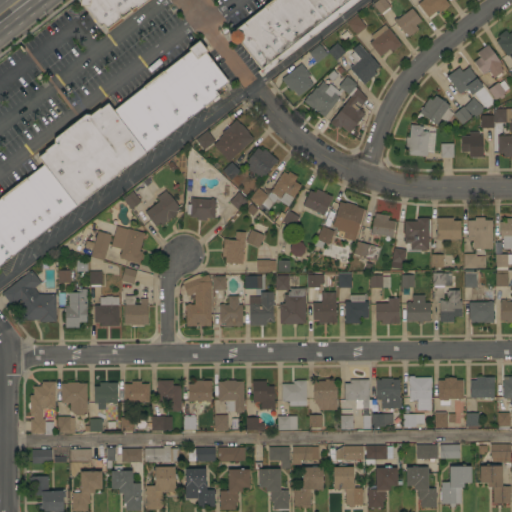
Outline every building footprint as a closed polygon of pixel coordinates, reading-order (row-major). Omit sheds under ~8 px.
[(76,0),(76,4),(81,5),(97,26),(100,24),(103,28),(133,5),(134,7),(142,0),(76,0)] [(268,0),(229,31),(226,35),(227,41),(231,44),(236,43),(258,69),(255,71),(258,75),(355,0),(268,0)] [(426,18),(446,4),(442,0),(418,0),(415,3),(426,18)] [(420,23),(409,8),(392,20),(402,35),(420,23)] [(345,24),(354,33),(362,25),(354,16),(345,24)] [(364,40),(378,58),(397,42),(383,25),(364,40)] [(511,50),(507,55),(495,41),(499,38),(497,35),(505,29),(508,34),(511,30),(511,50)] [(0,197),(0,261),(214,95),(211,91),(225,81),(202,51),(204,50),(196,39),(184,48),(186,50),(111,108),(106,102),(97,109),(96,107),(87,115),(86,114),(82,114),(51,137),(50,141),(51,143),(41,149),(42,151),(35,157),(42,165),(0,197)] [(346,67),(361,83),(378,67),(356,44),(345,54),(352,61),(346,67)] [(502,65),(500,66),(503,70),(500,72),(501,74),(497,77),(495,76),(493,77),(488,70),(482,74),(473,61),(479,57),(476,52),(487,44),(502,65)] [(312,82),(297,64),(279,78),(294,97),(312,82)] [(458,66),(461,71),(468,66),(482,86),(471,94),(466,88),(459,93),(446,76),(458,66)] [(345,94),(354,85),(344,76),(335,85),(345,94)] [(339,93),(319,78),(302,102),(321,116),(339,93)] [(487,89),(497,82),(498,83),(503,80),(509,87),(508,88),(510,91),(506,94),(505,92),(502,94),(504,96),(500,98),(498,96),(495,99),(487,89)] [(329,123),(348,134),(361,111),(356,109),(364,96),(350,88),(329,123)] [(423,115),(422,116),(418,113),(429,97),(431,99),(435,95),(449,105),(447,107),(452,113),(446,122),(440,117),(437,120),(438,121),(436,124),(423,115)] [(453,114),(462,106),(463,106),(472,97),(483,107),(482,108),(483,109),(479,113),(475,115),(474,117),(472,118),(463,124),(462,123),(461,124),(453,114)] [(511,156),(503,156),(503,153),(497,153),(497,135),(510,135),(510,122),(493,122),(493,108),(511,108),(511,156)] [(480,115),(492,115),(493,127),(480,127),(480,115)] [(226,161),(250,137),(233,120),(209,144),(226,161)] [(426,151),(427,151),(427,155),(426,155),(426,156),(407,154),(408,146),(405,146),(406,137),(408,137),(410,124),(419,125),(422,126),(422,130),(428,131),(426,151)] [(193,137),(199,149),(211,142),(205,131),(193,137)] [(460,135),(469,135),(469,131),(478,131),(478,135),(482,134),(482,156),(468,157),(468,151),(460,151),(460,135)] [(453,143),(453,157),(440,157),(440,143),(453,143)] [(240,164),(257,179),(273,161),(257,145),(240,164)] [(254,188),(247,200),(259,206),(261,201),(268,205),(272,198),(285,206),(299,181),(279,170),(266,195),(254,188)] [(299,205),(321,215),(329,197),(307,187),(299,205)] [(142,211),(153,227),(178,209),(163,190),(154,196),(157,200),(142,211)] [(185,218),(211,219),(212,199),(186,197),(185,218)] [(351,241),(361,208),(336,201),(329,227),(342,231),(340,237),(351,241)] [(392,217),(370,215),(368,234),(390,236),(392,217)] [(426,217),(414,217),(414,221),(401,221),(401,247),(425,247),(426,217)] [(433,218),(433,239),(457,239),(457,218),(433,218)] [(464,218),(464,239),(470,240),(469,249),(489,249),(489,218),(464,218)] [(498,248),(511,248),(511,218),(498,219),(498,248)] [(135,263),(143,232),(113,225),(108,246),(119,248),(116,258),(135,263)] [(327,243),(330,229),(318,226),(314,240),(327,243)] [(256,247),(260,234),(247,230),(243,242),(256,247)] [(241,231),(232,231),(232,239),(221,238),(220,263),(240,264),(241,231)] [(285,253),(298,257),(302,244),(290,240),(285,253)] [(482,254),(461,254),(460,267),(482,267),(482,254)] [(507,269),(508,254),(494,254),(493,269),(507,269)] [(438,267),(438,256),(428,256),(428,267),(438,267)] [(272,260),(253,260),(253,272),(272,272),(272,260)] [(129,282),(133,271),(122,267),(119,279),(129,282)] [(55,282),(67,282),(67,270),(55,269),(55,282)] [(100,271),(86,271),(87,284),(100,284),(100,271)] [(348,286),(347,272),(335,273),(336,287),(348,286)] [(429,285),(448,285),(448,273),(430,272),(429,285)] [(473,273),(461,273),(461,286),(473,287),(473,273)] [(492,285),(504,285),(504,273),(492,273),(492,285)] [(320,274),(304,275),(304,286),(320,286),(320,274)] [(380,275),(367,274),(367,287),(379,287),(380,275)] [(398,287),(410,287),(410,274),(398,274),(398,287)] [(222,275),(209,276),(210,289),(222,289),(222,275)] [(261,275),(241,276),(241,288),(262,288),(261,275)] [(182,325),(208,325),(208,276),(181,276),(181,294),(191,294),(191,304),(182,304),(182,325)] [(285,276),(273,276),(273,289),(285,289),(285,276)] [(53,320),(53,294),(34,294),(34,281),(1,281),(1,302),(17,302),(17,320),(53,320)] [(301,288),(283,288),(283,303),(276,304),(276,324),(302,323),(301,288)] [(458,316),(457,289),(443,290),(443,299),(436,299),(436,322),(450,322),(450,316),(458,316)] [(63,327),(76,327),(76,322),(83,322),(84,291),(64,291),(63,327)] [(246,324),(270,324),(270,291),(257,291),(257,303),(246,303),(246,324)] [(309,302),(310,323),(333,322),(333,292),(318,292),(318,302),(309,302)] [(342,301),(341,323),(356,323),(356,317),(363,318),(364,294),(347,294),(347,301),(342,301)] [(403,302),(402,321),(427,321),(427,302),(421,302),(421,295),(409,294),(409,302),(403,302)] [(216,304),(216,325),(238,325),(238,295),(224,295),(225,303),(216,304)] [(116,325),(115,296),(97,296),(97,304),(91,304),(92,325),(116,325)] [(144,298),(133,298),(133,296),(121,296),(121,324),(144,324),(144,298)] [(372,303),(372,323),(396,322),(395,297),(385,298),(385,302),(372,303)] [(511,300),(497,301),(497,322),(511,321),(511,300)] [(465,301),(466,321),(490,321),(490,301),(465,301)] [(511,375),(499,376),(500,398),(509,398),(509,412),(511,411),(511,375)] [(428,376),(405,377),(405,399),(413,399),(414,409),(428,409),(428,376)] [(467,397),(491,397),(491,378),(467,377),(467,397)] [(379,408),(397,407),(396,378),(372,378),(372,399),(378,399),(379,408)] [(460,399),(459,378),(434,378),(434,399),(460,399)] [(333,409),(333,380),(311,379),(311,409),(333,409)] [(352,408),(366,408),(365,379),(340,381),(341,400),(352,400),(352,408)] [(209,381),(185,380),(184,400),(208,401),(209,381)] [(240,380),(214,381),(215,400),(231,400),(231,412),(240,412),(240,380)] [(28,433),(41,433),(41,408),(52,407),(52,381),(38,381),(38,386),(28,386),(28,433)] [(145,381),(121,382),(122,403),(146,402),(145,381)] [(155,381),(154,403),(169,403),(169,409),(177,409),(178,381),(155,381)] [(278,382),(278,401),(286,400),(286,406),(303,405),(302,381),(278,382)] [(83,382),(58,382),(58,402),(67,402),(67,414),(83,414),(83,382)] [(249,401),(258,402),(257,408),(271,408),(271,382),(249,382),(249,401)] [(115,383),(92,383),(92,408),(102,408),(102,402),(115,403),(115,383)] [(431,425),(452,425),(452,412),(431,412),(431,425)] [(474,412),(463,412),(463,428),(474,428),(474,412)] [(506,424),(506,412),(494,412),(494,424),(506,424)] [(389,413),(367,414),(368,427),(389,426),(389,413)] [(400,414),(400,426),(422,425),(421,413),(400,414)] [(224,428),(224,414),(211,415),(211,429),(224,428)] [(318,414),(305,415),(306,427),(318,427),(318,414)] [(337,429),(349,428),(349,414),(337,415),(337,429)] [(169,429),(168,415),(148,416),(149,430),(169,429)] [(274,429),(294,429),(293,415),(274,416),(274,429)] [(72,433),(71,416),(54,416),(55,433),(72,433)] [(257,429),(257,417),(243,417),(243,430),(257,429)] [(507,462),(508,444),(488,443),(487,456),(496,456),(496,461),(507,462)] [(386,444),(362,445),(362,458),(386,457),(386,444)] [(434,458),(434,444),(413,444),(413,458),(434,458)] [(456,444),(436,444),(437,458),(456,457),(456,444)] [(289,460),(315,459),(315,445),(288,446),(289,460)] [(241,446),(214,447),(214,460),(241,460),(241,446)] [(286,446),(266,446),(266,460),(277,460),(277,467),(286,467),(286,446)] [(360,459),(360,446),(333,446),(333,460),(360,459)] [(174,460),(175,448),(142,447),(141,459),(174,460)] [(191,447),(191,461),(212,460),(211,447),(191,447)] [(87,448),(67,448),(67,461),(87,461),(87,448)] [(118,448),(118,461),(139,461),(139,448),(118,448)] [(29,449),(29,463),(49,462),(49,449),(29,449)] [(476,465),(476,484),(490,485),(489,503),(507,504),(507,486),(498,485),(498,466),(476,465)] [(171,466),(151,466),(151,485),(143,485),(144,509),(160,508),(159,492),(172,491),(171,466)] [(299,466),(298,488),(290,488),(290,505),(306,506),(307,489),(319,489),(320,467),(299,466)] [(330,466),(329,488),(342,489),(342,504),(359,505),(359,487),(350,487),(350,467),(330,466)] [(433,507),(433,488),(424,488),(425,467),(402,466),(402,487),(416,487),(416,506),(433,507)] [(445,466),(446,481),(437,482),(438,504),(459,503),(459,483),(468,482),(467,466),(445,466)] [(364,488),(364,507),(381,507),(380,487),(394,487),(393,467),(372,467),(372,488),(364,488)] [(212,489),(202,489),(202,469),(182,468),(181,498),(195,498),(194,506),(211,506),(212,489)] [(277,468),(254,469),(254,489),(268,489),(268,509),(285,509),(285,489),(277,489),(277,468)] [(216,509),(233,509),(233,489),(246,489),(246,469),(224,469),(224,490),(216,490),(216,509)] [(138,483),(129,482),(129,470),(108,470),(107,490),(121,490),(121,510),(138,510),(138,483)] [(98,490),(98,471),(77,471),(77,491),(69,492),(69,511),(86,510),(86,491),(98,490)] [(60,511),(60,491),(45,491),(45,475),(32,475),(32,483),(38,483),(37,511),(60,511)]
